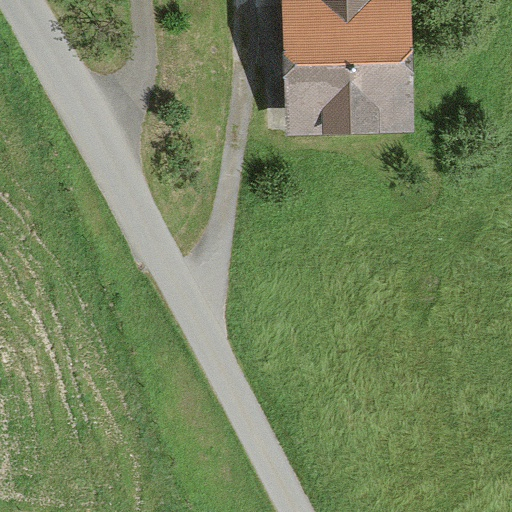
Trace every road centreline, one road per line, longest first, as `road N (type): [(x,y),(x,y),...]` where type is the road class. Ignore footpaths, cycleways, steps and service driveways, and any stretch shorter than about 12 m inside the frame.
road 1 (unclassified): [(18,0),(296,511)]
road 2 (track): [(192,318),(232,165),(244,0)]
road 3 (track): [(140,0),(136,82),(97,139)]
